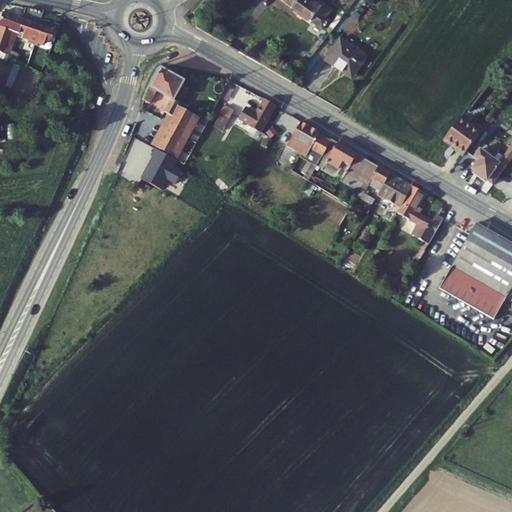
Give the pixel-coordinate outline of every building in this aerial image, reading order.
[(286,0),(312,17),(323,1),(320,0),(286,0)] [(312,17),(317,21),(329,6),(323,1),(312,17)] [(317,21),(322,25),(329,16),(326,13),(333,3),(332,3),(329,6),(317,21)] [(1,13),(0,16),(0,26),(19,33),(21,34),(22,32),(20,31),(23,21),(1,13)] [(54,31),(23,21),(20,31),(22,32),(21,34),(24,35),(23,40),(29,42),(28,45),(36,48),(39,46),(44,48),(46,43),(49,45),(54,31)] [(0,26),(0,39),(15,45),(19,33),(0,26)] [(342,63),(355,72),(369,54),(343,35),(326,57),(339,67),(342,63)] [(0,59),(9,63),(10,59),(14,49),(15,45),(0,39),(0,59)] [(22,52),(14,49),(10,59),(20,62),(22,52)] [(165,60),(147,94),(155,99),(161,87),(174,95),(168,106),(177,111),(160,141),(176,149),(198,110),(182,101),(185,97),(180,94),(191,74),(165,60)] [(339,67),(352,77),(355,72),(342,63),(339,67)] [(247,108),(240,119),(261,133),(277,107),(266,100),(257,115),(247,108)] [(222,104),(220,107),(229,112),(231,109),(222,104)] [(220,107),(210,124),(218,129),(229,112),(220,107)] [(452,130),(472,145),(488,125),(467,109),(452,130)] [(303,120),(294,134),(325,153),(331,142),(319,136),(322,131),(303,120)] [(475,156),(496,171),(511,149),(511,134),(501,149),(483,135),(476,144),(481,147),(475,156)] [(333,139),(331,142),(325,153),(320,160),(317,166),(325,171),(341,143),(333,139)] [(181,155),(159,143),(155,150),(156,151),(144,173),(164,184),(170,174),(179,178),(185,166),(177,162),(181,155)] [(357,153),(341,143),(325,171),(341,180),(357,153)] [(380,165),(357,153),(341,180),(345,182),(352,171),(367,179),(369,175),(373,177),(380,165)] [(414,185),(380,165),(373,177),(370,182),(383,190),(380,194),(403,207),(414,185)] [(368,186),(370,182),(373,177),(369,175),(367,179),(364,183),(368,186)] [(426,192),(414,185),(403,207),(400,213),(419,224),(436,233),(445,217),(437,212),(433,219),(422,213),(423,210),(422,207),(418,205),(426,192)] [(476,215),(461,242),(471,247),(485,220),(476,215)] [(511,235),(485,220),(471,247),(483,254),(473,270),(506,290),(507,290),(511,293),(511,235)] [(413,235),(430,244),(436,233),(419,224),(413,235)] [(461,242),(452,258),(473,270),(483,254),(471,247),(461,242)] [(451,259),(506,290),(473,270),(452,258),(451,259)] [(439,281),(493,312),(506,290),(451,259),(439,281)]
